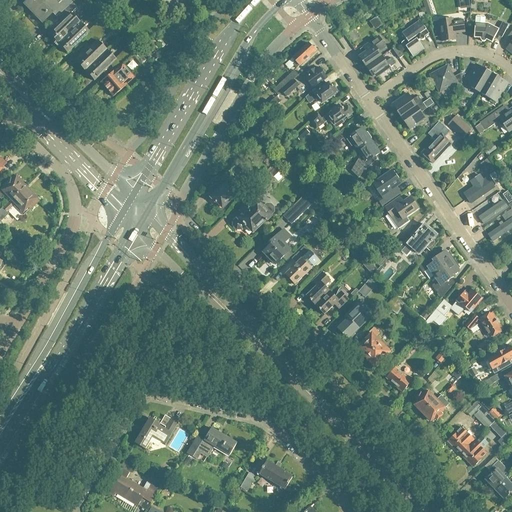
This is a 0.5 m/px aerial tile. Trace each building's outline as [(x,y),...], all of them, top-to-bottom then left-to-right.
[(27,0),(24,4),(33,13),(46,0),(27,0)] [(60,13),(63,11),(58,5),(52,0),(46,0),(33,13),(42,23),(52,13),(56,17),(60,13)] [(65,8),(74,0),(63,0),(58,5),(63,11),(65,8)] [(74,0),(65,8),(70,13),(71,14),(85,0),(84,0),(74,0)] [(428,0),(426,0),(422,1),(428,17),(434,15),(428,0)] [(71,14),(70,13),(48,34),(57,43),(58,44),(79,23),(71,14)] [(502,38),(508,25),(503,22),(499,29),(488,23),(485,23),(485,18),(484,16),(477,16),(476,17),(474,38),(480,39),(480,40),(482,42),(484,42),(485,42),(487,40),(492,43),(496,35),(502,38)] [(95,35),(107,23),(102,18),(90,29),(95,35)] [(465,32),(463,20),(453,21),(453,19),(439,21),(442,42),(456,40),(455,33),(465,32)] [(424,37),(424,36),(429,33),(420,21),(402,33),(406,39),(402,42),(402,43),(402,44),(402,45),(402,46),(403,46),(403,47),(404,47),(405,47),(406,47),(413,57),(424,49),(418,41),(420,39),(421,40),(422,40),(423,40),(424,40),(424,39),(425,39),(425,38),(425,37),(424,37)] [(67,53),(89,32),(79,23),(58,44),(67,53)] [(100,40),(112,28),(107,23),(95,35),(100,40)] [(382,56),(379,52),(386,46),(378,36),(363,47),(360,49),(363,54),(359,57),(366,67),(382,56)] [(84,71),(106,51),(97,41),(75,62),(84,71)] [(296,68),(316,50),(309,43),(292,58),(296,61),(293,64),(296,68)] [(404,55),(397,45),(392,49),(399,59),(404,55)] [(122,63),(134,51),(129,46),(117,57),(122,63)] [(94,81),(115,60),(106,51),(84,71),(93,81),(94,81)] [(376,77),(396,64),(391,58),(386,62),(382,56),(366,67),(373,77),(375,76),(376,77)] [(481,93),(492,74),(476,65),(465,84),(481,93)] [(462,84),(461,73),(454,77),(448,66),(430,75),(439,93),(457,83),(458,86),(462,84)] [(323,80),(327,77),(320,67),(315,71),(314,68),(308,72),(309,73),(304,76),(312,87),(323,80)] [(126,85),(123,81),(129,77),(122,69),(116,73),(114,70),(100,82),(112,96),(126,85)] [(293,79),(298,75),(294,70),(279,84),(273,90),(277,94),(281,91),(293,79)] [(495,105),(508,83),(492,74),(481,93),(491,99),(490,102),(495,105)] [(299,86),(293,79),(281,91),(286,97),(299,86)] [(310,103),(318,97),(322,103),(338,92),(337,91),(337,90),(335,87),(334,87),(333,85),(331,86),(329,83),(326,85),(323,80),(312,87),(309,90),(311,93),(306,97),(310,103)] [(408,94),(392,104),(410,130),(425,119),(421,113),(426,109),(430,106),(434,103),(430,98),(423,104),(418,96),(412,100),(408,94)] [(341,119),(351,112),(347,107),(344,109),(343,108),(342,109),(340,106),(332,110),(331,111),(322,117),(319,112),(312,120),(317,127),(325,122),(330,119),(331,118),(337,126),(343,122),(341,119)] [(508,132),(511,129),(511,109),(509,111),(507,111),(503,106),(480,123),(480,124),(475,127),(480,134),(495,124),(498,122),(501,126),(503,127),(504,126),(508,132)] [(447,125),(463,139),(471,129),(462,120),(465,117),(462,114),(459,118),(456,115),(447,125)] [(347,139),(356,133),(354,131),(351,133),(346,127),(329,143),(334,148),(343,139),(345,141),(347,139)] [(371,141),(370,139),(371,138),(367,133),(366,133),(362,128),(356,133),(347,139),(352,146),(354,144),(358,149),(371,141)] [(432,164),(451,144),(447,139),(450,136),(443,130),(421,153),(432,164)] [(375,156),(379,153),(376,148),(377,147),(373,142),(372,142),(371,141),(358,149),(361,155),(359,157),(351,171),(359,178),(363,182),(372,173),(368,169),(377,159),(375,156)] [(490,144),(483,149),(487,155),(494,151),(490,144)] [(265,152),(268,154),(264,158),(268,163),(269,162),(271,165),(273,163),(277,167),(281,163),(269,149),(265,152)] [(237,175),(249,163),(245,159),(246,158),(245,157),(244,158),(243,157),(231,169),(237,175)] [(501,181),(494,172),(497,170),(488,158),(480,163),(489,176),(496,184),(501,181)] [(275,167),(270,173),(274,177),(279,172),(275,167)] [(400,193),(396,187),(401,184),(392,171),(373,184),(381,196),(377,198),(382,205),(400,193)] [(262,189),(274,178),(269,173),(257,184),(262,189)] [(8,201),(23,186),(13,176),(0,188),(0,197),(2,195),(8,201)] [(234,198),(239,193),(233,186),(234,185),(229,179),(215,192),(216,193),(211,197),(216,203),(217,202),(223,208),(226,204),(233,198),(234,198)] [(0,221),(7,214),(8,215),(8,214),(7,213),(13,206),(22,216),(34,204),(38,200),(23,186),(8,201),(5,204),(0,209),(0,221)] [(326,186),(321,192),(327,198),(332,192),(326,186)] [(299,216),(309,206),(320,195),(312,187),(301,198),(294,204),(291,208),(299,216)] [(511,201),(511,197),(507,191),(503,195),(509,203),(511,201)] [(267,222),(273,216),(271,214),(273,212),(273,207),(270,204),(266,204),(264,206),(262,204),(260,202),(264,197),(260,192),(247,204),(239,212),(241,214),(234,221),(234,226),(237,229),(241,229),(246,225),(254,233),(266,221),(267,222)] [(407,217),(418,209),(410,197),(400,204),(397,199),(385,208),(388,213),(387,214),(397,230),(409,221),(407,217)] [(290,209),(282,217),(290,225),(298,217),(290,209)] [(420,254),(431,242),(432,241),(432,240),(437,235),(436,234),(436,235),(425,225),(424,224),(402,251),(407,255),(413,248),(420,254)] [(10,226),(5,230),(11,238),(16,234),(10,226)] [(290,250),(283,243),(290,237),(283,230),(268,245),(269,247),(264,252),(275,264),(282,257),(290,250)] [(295,284),(319,261),(306,246),(292,259),(296,263),(285,274),(295,284)] [(380,247),(371,258),(380,266),(389,255),(380,247)] [(286,261),(294,254),(290,250),(282,257),(286,261)] [(433,274),(454,260),(449,252),(447,253),(446,252),(434,259),(430,253),(419,266),(423,272),(429,268),(433,274)] [(239,265),(243,271),(252,266),(248,260),(239,265)] [(448,281),(453,277),(452,275),(459,271),(457,269),(459,267),(454,260),(433,274),(438,281),(433,285),(442,298),(452,286),(448,281)] [(381,266),(371,277),(373,279),(383,268),(381,266)] [(330,291),(325,286),(330,280),(322,272),(312,281),(317,286),(306,296),(315,305),(330,291)] [(378,283),(373,279),(371,277),(367,282),(374,288),(378,283)] [(339,309),(349,300),(346,297),(348,295),(341,288),(339,290),(337,295),(335,297),(330,291),(315,305),(324,315),(335,305),(339,309)] [(356,288),(351,294),(354,297),(359,291),(356,288)] [(471,313),(482,298),(472,290),(468,295),(464,292),(457,301),(454,303),(450,308),(459,316),(463,311),(465,308),(471,313)] [(396,314),(404,305),(393,297),(386,306),(396,314)] [(339,324),(341,326),(338,329),(348,338),(350,339),(355,334),(354,332),(370,316),(365,311),(366,310),(364,309),(359,304),(339,324)] [(438,306),(424,323),(429,327),(436,319),(442,324),(449,316),(438,306)] [(502,331),(492,313),(479,321),(485,330),(486,329),(491,337),(493,336),(494,337),(496,337),(500,335),(500,333),(500,332),(502,331)] [(473,325),(478,319),(474,315),(465,326),(470,330),(473,325)] [(439,327),(433,322),(430,326),(429,328),(434,333),(439,327)] [(380,333),(377,330),(374,327),(368,334),(370,336),(358,348),(364,354),(375,366),(389,352),(389,351),(390,351),(376,337),(380,333)] [(494,356),(487,360),(492,370),(494,374),(511,363),(511,359),(511,358),(511,347),(511,346),(494,356)] [(443,349),(434,358),(440,365),(450,356),(443,349)] [(473,366),(467,371),(473,377),(478,375),(473,366)] [(411,382),(395,368),(386,378),(403,392),(405,389),(408,389),(410,387),(409,384),(411,382)] [(457,379),(462,375),(457,370),(453,375),(457,379)] [(503,378),(501,372),(490,378),(493,383),(503,378)] [(511,372),(503,378),(506,383),(508,383),(511,388),(511,387),(511,372)] [(418,401),(415,404),(416,406),(415,408),(420,413),(421,411),(423,413),(436,400),(428,392),(423,396),(421,394),(416,399),(418,401)] [(436,400),(423,413),(425,415),(423,416),(428,421),(430,420),(431,422),(435,418),(437,420),(442,415),(440,413),(444,409),(449,404),(441,396),(436,400)] [(494,407),(486,399),(481,404),(489,412),(494,407)] [(495,421),(481,406),(477,402),(469,410),(473,414),(478,410),(479,411),(475,416),(487,429),(490,426),(495,421)] [(150,442),(152,437),(165,444),(175,427),(178,423),(165,416),(160,424),(150,418),(135,443),(146,450),(147,450),(148,451),(152,443),(150,442)] [(495,421),(490,426),(496,432),(501,427),(495,421)] [(461,454),(474,441),(466,432),(466,431),(462,426),(456,432),(457,432),(448,442),(461,454)] [(237,443),(222,435),(211,428),(204,440),(197,436),(197,437),(192,434),(190,438),(195,441),(187,453),(197,460),(201,454),(208,458),(214,446),(230,455),(237,443)] [(503,448),(511,439),(507,434),(498,442),(503,448)] [(487,454),(483,449),(488,444),(481,436),(475,442),(474,441),(461,454),(473,467),(482,458),(487,454)] [(188,466),(192,460),(187,457),(184,463),(188,466)] [(506,479),(503,475),(508,471),(498,461),(488,471),(492,474),(485,480),(495,490),(506,479)] [(292,477),(278,469),(279,467),(276,466),(276,467),(266,462),(259,474),(269,480),(268,481),(282,489),(283,488),(285,489),(292,477)] [(151,503),(159,489),(147,482),(143,488),(126,478),(129,473),(120,467),(116,474),(117,475),(114,480),(113,480),(106,492),(113,496),(115,493),(138,506),(143,498),(151,503)] [(247,491),(255,477),(249,474),(240,487),(247,491)] [(511,484),(506,479),(495,490),(504,499),(510,493),(511,494),(511,484)]
